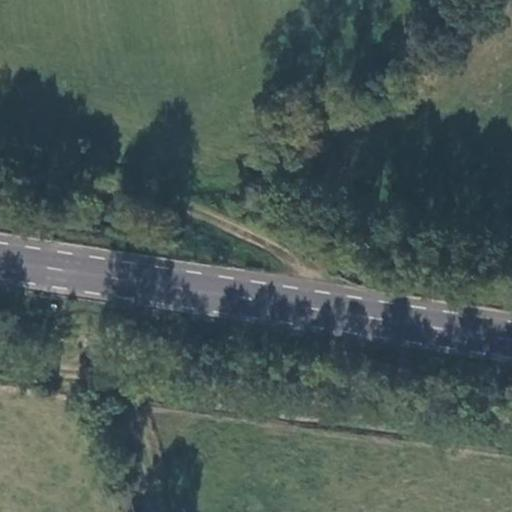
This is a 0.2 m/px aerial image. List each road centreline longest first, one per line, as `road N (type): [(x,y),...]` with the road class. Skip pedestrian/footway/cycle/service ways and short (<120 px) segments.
road 1 (primary): [(0,261),(511,338)]
road 2 (track): [(0,361),(511,434)]
road 3 (track): [(322,310),(312,273),(276,243),(93,170),(72,356)]
